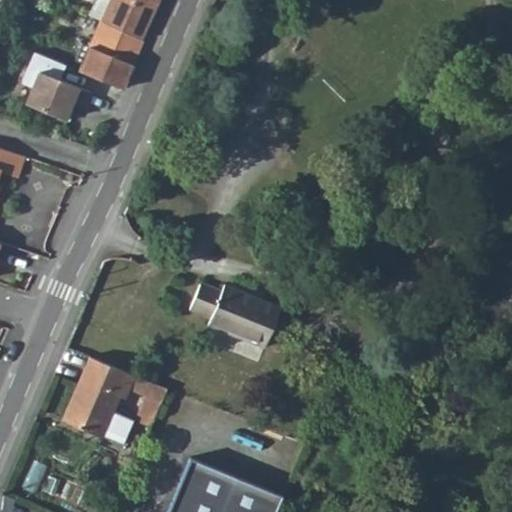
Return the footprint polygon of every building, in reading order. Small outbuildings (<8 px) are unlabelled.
[(101,0),(94,19),(100,21),(109,0),(101,0)] [(109,0),(100,21),(142,39),(158,0),(109,0)] [(100,21),(97,28),(91,26),(84,43),(88,45),(77,70),(122,88),(142,39),(100,21)] [(58,78),(63,64),(33,52),(22,81),(33,86),(27,102),(66,117),(72,104),(86,109),(93,92),(58,78)] [(3,147),(0,155),(0,170),(2,171),(19,177),(27,155),(3,147)] [(267,351),(284,309),(229,287),(226,293),(202,284),(191,312),(213,321),(211,328),(267,351)] [(136,375),(146,350),(78,321),(67,347),(90,356),(136,375)] [(114,410),(120,395),(126,397),(129,388),(146,395),(140,412),(154,418),(167,388),(136,375),(90,356),(64,420),(114,441),(123,420),(118,418),(120,412),(114,410)] [(278,511),(284,498),(192,459),(169,511),(278,511)] [(4,495),(2,510),(6,511),(10,511),(16,500),(4,495)]
